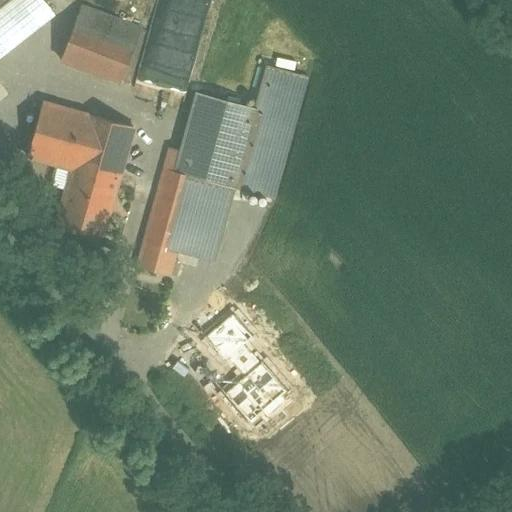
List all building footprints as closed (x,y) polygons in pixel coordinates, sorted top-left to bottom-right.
[(0,0),(0,59),(57,15),(44,0),(0,0)] [(79,2),(58,63),(122,84),(143,24),(79,2)] [(307,77),(266,66),(254,109),(256,109),(234,187),(274,198),(307,77)] [(198,93),(176,171),(234,187),(256,109),(254,109),(198,93)] [(137,123),(41,100),(27,157),(71,167),(57,223),(111,235),(137,123)] [(0,126),(0,152),(13,142),(0,126)] [(176,171),(165,168),(144,242),(177,250),(214,261),(234,187),(176,171)] [(138,266),(170,275),(177,250),(144,242),(138,266)]
